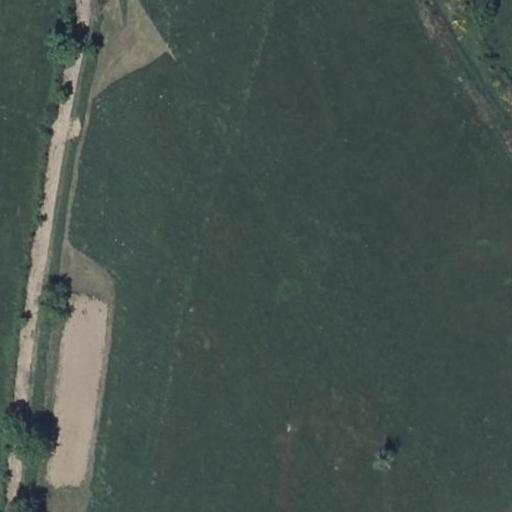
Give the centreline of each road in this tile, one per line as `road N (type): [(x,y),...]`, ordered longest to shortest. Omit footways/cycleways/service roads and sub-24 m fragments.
road 1 (track): [(13,511),(38,299),(88,0)]
road 2 (track): [(511,133),(434,0)]
